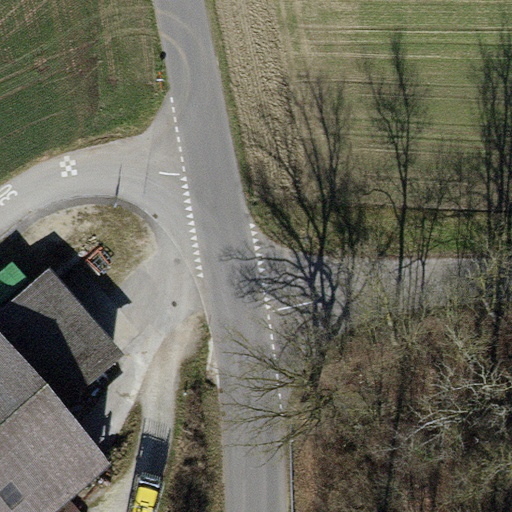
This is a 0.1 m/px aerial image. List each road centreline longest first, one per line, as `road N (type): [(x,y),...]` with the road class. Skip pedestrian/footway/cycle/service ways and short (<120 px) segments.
road 1 (unclassified): [(218,171),(259,448),(258,511)]
road 2 (residential): [(0,214),(45,176),(146,162),(218,171)]
road 3 (unclassified): [(183,0),(218,171)]
